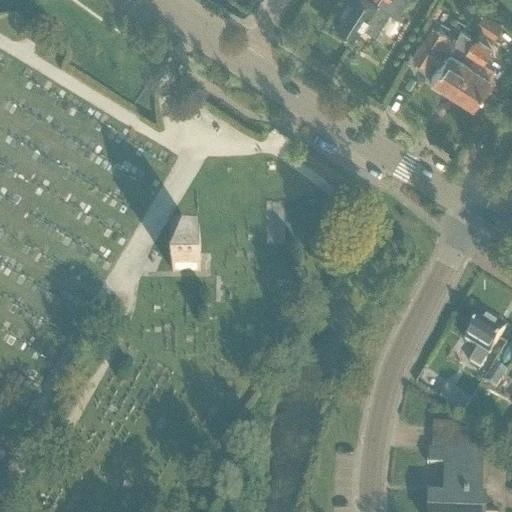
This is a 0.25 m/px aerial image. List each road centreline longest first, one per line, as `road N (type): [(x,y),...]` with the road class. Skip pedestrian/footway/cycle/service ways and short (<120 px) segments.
road 1 (residential): [(370,511),(378,417),(398,355),(456,246)]
road 2 (tertiary): [(475,212),(243,64)]
